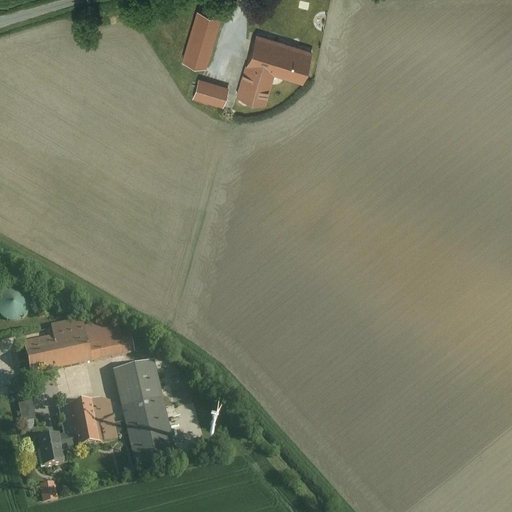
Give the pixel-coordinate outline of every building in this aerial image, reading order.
[(219,17),(197,10),(183,60),(204,66),(219,17)] [(310,51),(256,35),(256,34),(255,34),(255,35),(247,64),(246,64),(246,65),(273,73),(301,81),(301,82),(302,82),(302,81),(311,52),(311,51),(310,51)] [(273,73),(246,65),(237,95),(237,96),(264,104),(273,73)] [(220,86),(198,79),(193,97),(215,104),(220,86)] [(228,88),(220,86),(215,104),(222,106),(228,88)] [(15,289),(12,288),(9,289),(7,289),(5,290),(4,291),(2,292),(1,293),(0,294),(0,316),(0,317),(3,319),(5,320),(7,321),(10,321),(13,322),(17,321),(20,320),(22,319),(23,318),(25,316),(26,315),(27,314),(28,312),(28,311),(29,309),(29,307),(29,305),(29,302),(29,300),(28,299),(28,298),(26,296),(25,294),(23,292),(21,290),(18,289),(15,289)] [(82,321),(50,328),(52,338),(23,344),(30,375),(133,353),(130,336),(87,345),(82,321)] [(152,363),(113,373),(135,465),(174,456),(152,363)] [(109,402),(100,400),(92,402),(101,443),(116,440),(109,402)] [(32,402),(17,405),(21,423),(35,421),(32,402)] [(92,402),(58,409),(62,431),(64,431),(71,430),(72,435),(75,449),(101,443),(92,402)] [(57,437),(38,440),(41,458),(38,459),(40,468),(62,464),(59,451),(75,449),(72,435),(57,438),(57,437)] [(54,490),(41,492),(43,502),(56,500),(54,490)]
